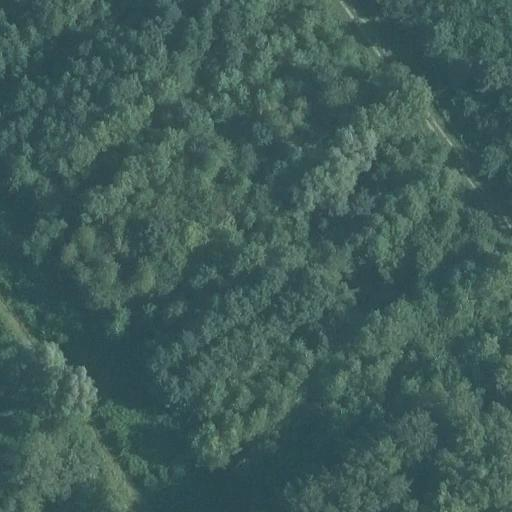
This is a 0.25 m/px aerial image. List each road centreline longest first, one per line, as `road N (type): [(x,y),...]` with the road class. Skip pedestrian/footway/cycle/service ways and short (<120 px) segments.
road 1 (track): [(511,255),(334,0)]
road 2 (track): [(0,314),(139,511)]
